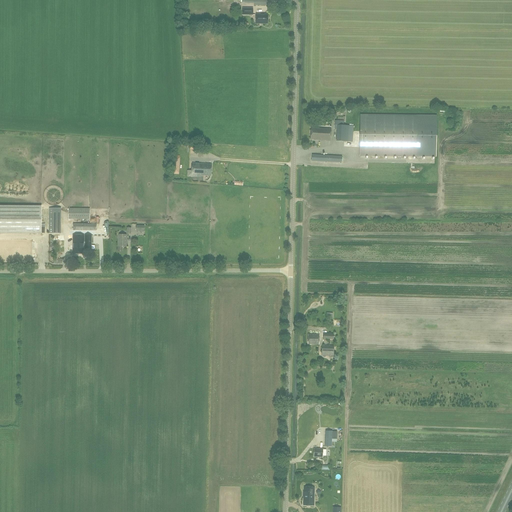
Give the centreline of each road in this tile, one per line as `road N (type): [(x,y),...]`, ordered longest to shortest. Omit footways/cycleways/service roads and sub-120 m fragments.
road 1 (unclassified): [(292,270),(0,271)]
road 2 (unclassified): [(292,270),(297,0)]
road 3 (unclassified): [(285,511),(292,270)]
